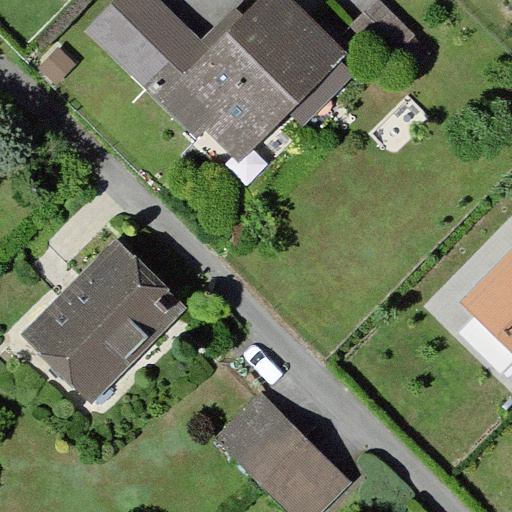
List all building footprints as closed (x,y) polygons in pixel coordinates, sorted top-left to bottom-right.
[(165,0),(138,0),(106,32),(149,76),(196,30),(165,0)] [(216,37),(163,89),(212,139),(228,124),(262,160),(369,55),(314,0),(286,0),(232,53),(216,37)] [(434,48),(391,5),(371,25),(414,68),(434,48)] [(201,308),(131,242),(37,342),(107,408),(201,308)] [(511,244),(460,296),(511,347),(511,244)] [(252,458),(272,481),(311,446),(291,423),(252,458)] [(311,446),(272,481),(300,511),(328,511),(352,491),(311,446)]
